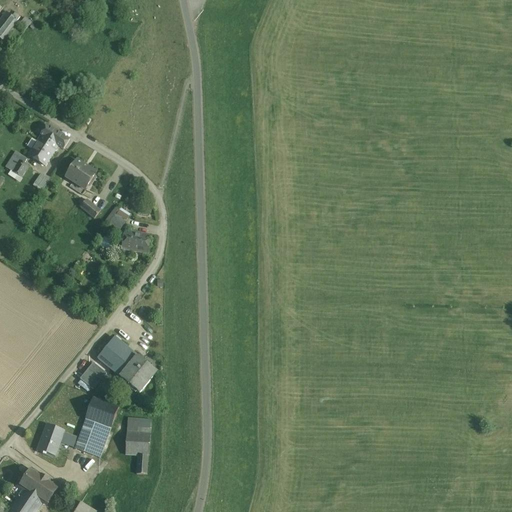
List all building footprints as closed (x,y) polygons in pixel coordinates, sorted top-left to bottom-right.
[(6,13),(0,20),(0,38),(3,40),(17,21),(12,17),(6,13)] [(32,23),(27,18),(21,25),(26,30),(32,23)] [(70,140),(47,126),(41,136),(59,147),(63,150),(70,140)] [(41,136),(28,156),(45,167),(59,147),(41,136)] [(27,160),(19,154),(16,159),(20,162),(24,164),(27,160)] [(97,174),(77,161),(66,178),(73,182),(86,191),(97,174)] [(20,162),(13,173),(21,178),(28,167),(24,164),(20,162)] [(49,183),(43,178),(36,188),(42,193),(49,183)] [(86,191),(73,182),(70,188),(82,196),(86,191)] [(101,210),(89,202),(83,210),(95,219),(101,210)] [(129,217),(119,211),(116,216),(126,222),(129,217)] [(116,216),(115,215),(108,226),(119,233),(126,222),(116,216)] [(151,236),(126,232),(123,250),(148,254),(151,236)] [(138,357),(115,339),(98,359),(121,378),(138,357)] [(121,378),(140,394),(157,373),(138,357),(121,378)] [(94,364),(81,380),(94,390),(100,382),(107,374),(94,364)] [(113,379),(107,374),(100,382),(107,387),(113,379)] [(119,408),(94,399),(86,419),(111,429),(112,429),(119,408)] [(128,417),(127,432),(154,434),(154,419),(128,417)] [(76,448),(76,450),(100,459),(111,429),(87,420),(76,448)] [(65,431),(47,425),(38,451),(56,457),(61,443),(64,433),(65,431)] [(154,434),(127,432),(126,455),(138,456),(148,457),(152,457),(154,434)] [(80,439),(64,433),(61,443),(76,448),(80,439)] [(148,457),(138,456),(137,475),(147,475),(148,469),(148,457)] [(59,489),(32,471),(21,488),(24,490),(45,504),(47,505),(59,489)] [(24,490),(8,511),(4,511),(7,509),(0,504),(0,511),(38,511),(45,504),(24,490)]
